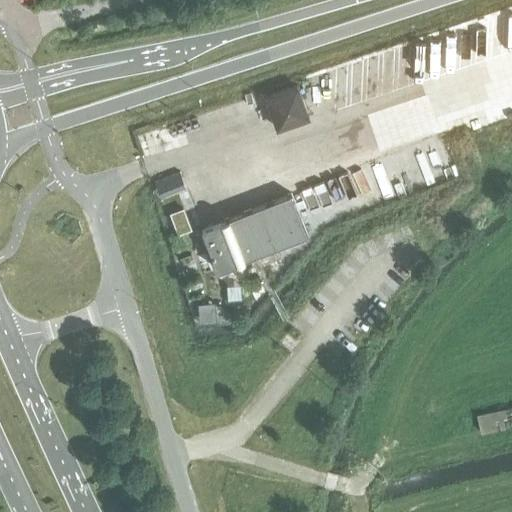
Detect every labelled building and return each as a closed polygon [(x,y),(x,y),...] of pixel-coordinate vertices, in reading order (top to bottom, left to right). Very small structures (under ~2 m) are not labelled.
[(298,82),(266,94),(277,126),(310,115),(298,82)] [(180,170),(172,173),(178,188),(186,186),(180,170)] [(383,202),(403,194),(397,179),(377,186),(383,202)] [(308,233),(291,191),(202,226),(219,268),(308,233)] [(215,300),(198,302),(200,319),(200,321),(207,321),(217,320),(215,300)] [(511,406),(478,415),(482,431),(511,423),(511,406)]
